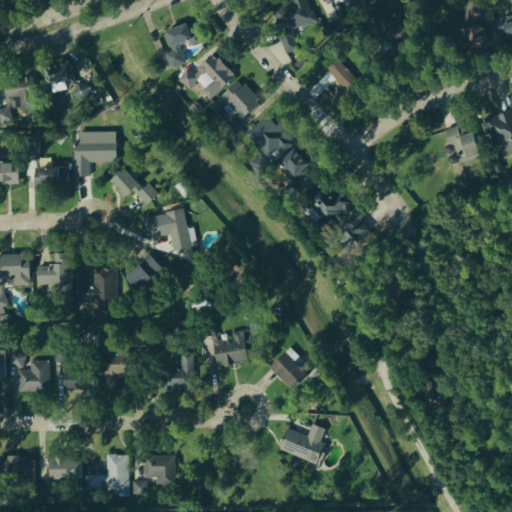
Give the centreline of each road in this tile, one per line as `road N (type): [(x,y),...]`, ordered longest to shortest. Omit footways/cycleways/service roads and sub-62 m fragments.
road 1 (track): [(380,367),(352,389),(349,405),(403,511),(380,367)]
road 2 (residential): [(414,233),(355,153),(219,0)]
road 3 (residential): [(0,424),(236,421)]
road 4 (residential): [(0,51),(171,0)]
road 5 (residential): [(355,153),(426,105),(511,76)]
road 6 (track): [(380,367),(421,277),(414,233)]
